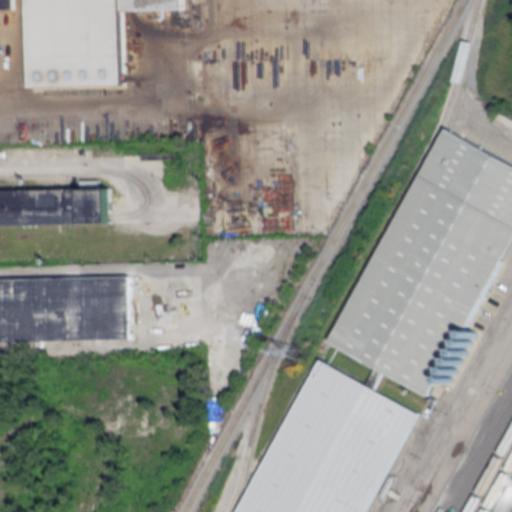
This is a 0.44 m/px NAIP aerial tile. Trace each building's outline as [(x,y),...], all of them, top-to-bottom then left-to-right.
[(0,0),(0,9),(14,9),(13,0),(0,0)] [(125,85),(124,11),(183,10),(183,0),(29,0),(31,87),(125,85)] [(511,165),(511,246),(430,397),(331,343),(447,130),(511,165)] [(0,190),(0,225),(112,224),(111,188),(101,188),(100,180),(83,181),(83,189),(0,190)] [(0,279),(0,342),(135,340),(134,277),(0,279)] [(237,511),(321,360),(418,414),(364,511),(237,511)]
